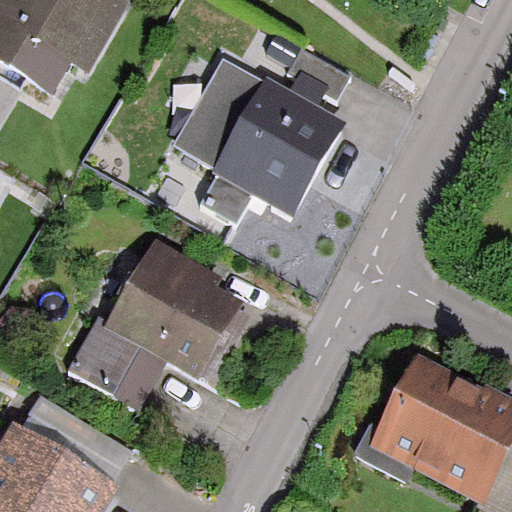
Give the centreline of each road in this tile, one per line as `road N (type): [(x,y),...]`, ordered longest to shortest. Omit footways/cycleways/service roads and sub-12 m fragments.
road 1 (residential): [(368,267),(511,2)]
road 2 (residential): [(241,511),(368,267)]
road 3 (residential): [(368,267),(511,346)]
